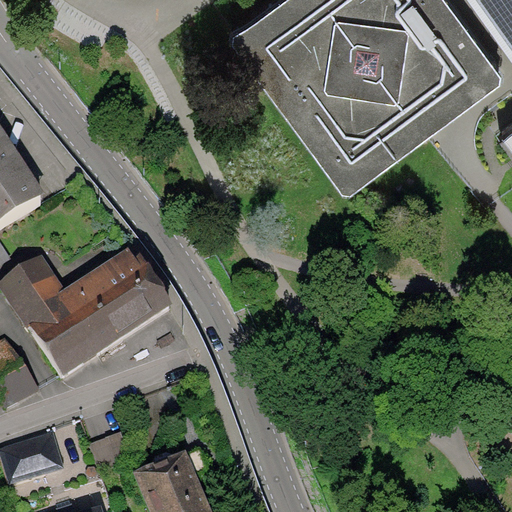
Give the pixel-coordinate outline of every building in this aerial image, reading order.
[(445,0),(279,0),(234,34),(347,187),(500,74),(445,0)] [(511,0),(477,0),(511,49),(511,0)] [(511,122),(502,129),(511,142),(511,122)] [(9,156),(0,139),(0,230),(43,206),(18,169),(21,167),(13,154),(9,156)] [(0,265),(9,260),(0,245),(0,265)] [(41,259),(1,285),(62,381),(103,355),(66,298),(41,259)] [(66,298),(103,355),(173,310),(144,264),(125,277),(117,264),(100,275),(108,287),(88,300),(80,289),(66,298)] [(13,354),(0,362),(0,397),(8,410),(36,393),(13,354)] [(55,436),(0,453),(10,486),(65,469),(55,436)] [(108,441),(92,447),(102,473),(118,467),(108,441)] [(155,471),(136,479),(149,508),(150,511),(208,511),(195,481),(211,474),(202,454),(188,460),(180,463),(168,450),(159,453),(150,460),(155,471)]
